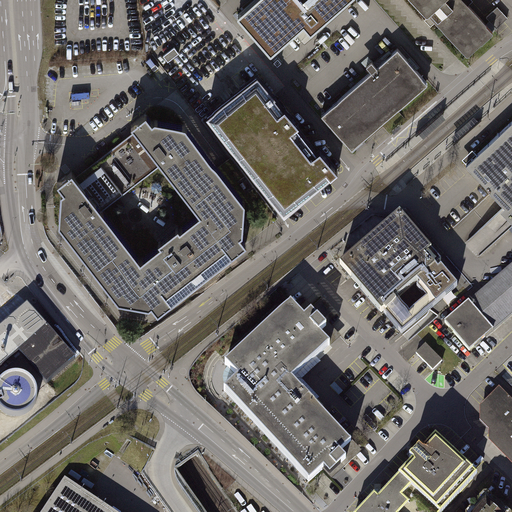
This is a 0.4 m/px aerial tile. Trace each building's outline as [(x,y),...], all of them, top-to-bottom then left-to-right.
[(259,0),(237,20),(269,57),(301,29),(308,37),(350,0),(259,0)] [(415,0),(424,9),(434,0),(415,0)] [(464,52),(491,31),(480,19),(462,0),(434,0),(424,9),(464,52)] [(480,19),(491,31),(506,17),(496,6),(480,19)] [(397,52),(321,117),(351,152),(427,86),(397,52)] [(276,118),(255,92),(217,123),(290,211),(336,173),(319,152),(310,160),(287,133),(294,128),(282,114),(276,118)] [(146,113),(131,125),(135,130),(160,162),(199,212),(179,228),(177,225),(156,241),(158,243),(138,258),(99,207),(75,176),(72,171),(58,182),(64,190),(61,192),(59,224),(118,300),(149,305),(151,304),(158,311),(246,243),(240,235),(243,233),(245,201),(185,125),(154,119),(152,121),(146,113)] [(511,121),(465,167),(506,209),(504,211),(511,219),(511,121)] [(135,130),(75,176),(99,207),(160,162),(135,130)] [(439,266),(397,218),(336,271),(378,319),(439,266)] [(511,262),(442,322),(467,351),(511,312),(511,262)] [(45,385),(76,360),(26,305),(0,328),(0,413),(4,415),(14,418),(27,414),(33,406),(34,397),(31,384),(21,378),(9,377),(0,381),(0,368),(20,354),(45,385)] [(300,325),(287,312),(226,368),(238,381),(223,395),(307,485),(320,473),(327,480),(336,472),(344,465),(337,458),(348,449),(287,384),(325,349),(318,342),(327,333),(319,324),(310,315),(300,325)] [(414,352),(431,369),(440,360),(424,343),(414,352)] [(511,402),(497,387),(478,405),(477,421),(486,429),(486,441),(511,467),(511,402)] [(443,511),(475,479),(433,442),(419,456),(379,498),(365,511),(443,511)] [(115,511),(66,480),(44,511),(115,511)] [(505,511),(485,495),(470,511),(505,511)]
